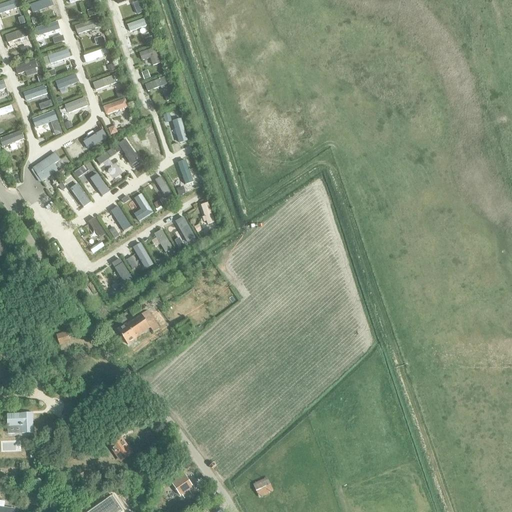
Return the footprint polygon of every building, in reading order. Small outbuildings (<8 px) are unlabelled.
[(49,1),(32,7),(35,14),(52,8),(49,1)] [(15,3),(0,7),(0,14),(17,10),(15,3)] [(141,6),(135,9),(138,15),(144,13),(141,6)] [(93,9),(87,11),(89,17),(95,15),(93,9)] [(39,17),(31,20),(33,26),(41,23),(39,17)] [(144,22),(127,28),(130,35),(146,29),(144,22)] [(96,23),(75,30),(77,37),(98,31),(96,23)] [(58,25),(40,31),(42,38),(60,32),(58,25)] [(25,32),(5,39),(7,46),(28,39),(25,32)] [(102,37),(94,40),(96,46),(104,43),(102,37)] [(151,37),(145,39),(147,46),(154,44),(151,37)] [(42,38),(37,40),(40,49),(45,47),(42,38)] [(154,49),(139,54),(142,61),(150,58),(153,66),(159,64),(154,49)] [(66,53),(49,59),(51,65),(68,59),(66,53)] [(100,53),(83,59),(86,65),(103,59),(100,53)] [(35,64),(15,70),(18,78),(37,71),(35,64)] [(147,72),(141,74),(144,81),(150,78),(147,72)] [(75,77),(58,84),(60,89),(77,83),(75,77)] [(113,79),(93,87),(96,94),(116,87),(113,79)] [(165,80),(145,88),(148,95),(168,87),(165,80)] [(45,86),(23,93),(27,102),(48,94),(45,86)] [(122,90),(115,93),(118,99),(124,96),(122,90)] [(51,101),(39,105),(41,110),(53,106),(51,101)] [(88,110),(85,102),(65,109),(68,117),(88,110)] [(126,103),(104,110),(106,119),(128,111),(126,103)] [(0,118),(13,115),(11,109),(0,112),(0,118)] [(54,111),(32,119),(35,128),(57,120),(54,111)] [(169,114),(163,116),(165,124),(171,122),(169,114)] [(181,119),(173,121),(179,141),(186,139),(181,119)] [(109,143),(100,125),(93,129),(102,146),(109,143)] [(114,127),(108,129),(110,136),(116,134),(114,127)] [(21,135),(0,142),(0,144),(3,151),(24,143),(21,135)] [(161,156),(155,136),(147,138),(154,159),(161,156)] [(121,144),(112,149),(116,154),(124,149),(121,144)] [(75,151),(71,154),(75,160),(80,157),(75,151)] [(142,168),(133,154),(127,157),(137,172),(142,168)] [(42,182),(52,175),(57,172),(53,166),(60,161),(55,155),(33,170),(42,182)] [(99,158),(94,162),(97,167),(102,163),(99,158)] [(127,181),(115,162),(109,166),(121,185),(127,181)] [(192,183),(186,166),(179,169),(185,185),(192,183)] [(53,176),(56,181),(65,175),(62,170),(57,173),(53,176)] [(79,170),(74,173),(77,179),(83,175),(79,170)] [(108,192),(96,175),(90,179),(102,196),(108,192)] [(173,199),(161,180),(155,184),(166,203),(173,199)] [(89,205),(78,188),(71,192),(75,198),(73,200),(76,205),(79,203),(83,209),(89,205)] [(150,211),(139,193),(133,197),(144,215),(150,211)] [(158,202),(153,205),(156,210),(161,207),(158,202)] [(126,220),(116,203),(109,207),(119,224),(126,220)] [(215,226),(208,206),(201,209),(208,228),(215,226)] [(104,235),(93,217),(87,221),(98,239),(104,235)] [(194,239),(183,220),(177,223),(188,242),(194,239)] [(199,225),(194,228),(197,234),(202,231),(199,225)] [(171,247),(160,229),(153,234),(163,252),(171,247)] [(101,242),(90,250),(93,254),(104,247),(101,242)] [(152,263),(139,242),(131,247),(144,268),(152,263)] [(130,277),(119,259),(113,262),(125,281),(130,277)] [(157,293),(164,303),(189,288),(182,277),(157,293)] [(117,331),(127,346),(136,340),(135,339),(150,329),(153,333),(159,329),(147,312),(127,326),(126,325),(117,331)] [(123,316),(116,321),(120,326),(127,321),(123,316)] [(189,319),(171,331),(177,340),(179,343),(184,340),(197,331),(190,321),(189,319)] [(56,336),(59,346),(70,342),(67,332),(56,336)] [(84,351),(62,361),(66,371),(88,360),(84,351)] [(77,398),(83,407),(103,392),(97,384),(77,398)] [(7,415),(8,427),(21,427),(21,434),(33,433),(32,414),(7,415)] [(63,423),(71,424),(72,415),(63,415),(63,423)] [(125,437),(109,448),(120,463),(133,454),(130,450),(133,448),(125,437)] [(153,446),(148,451),(151,455),(157,449),(153,446)] [(171,484),(180,497),(182,496),(184,499),(191,495),(189,491),(193,488),(185,475),(171,484)] [(111,496),(88,511),(121,511),(122,511),(111,496)] [(0,511),(7,511),(8,509),(3,508),(4,502),(0,501),(0,511)]
